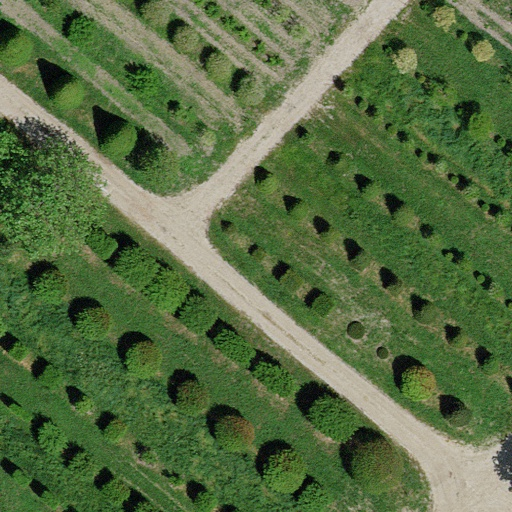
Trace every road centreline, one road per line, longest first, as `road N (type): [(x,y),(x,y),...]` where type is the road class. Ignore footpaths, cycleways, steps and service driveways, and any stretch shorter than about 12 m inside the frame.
road 1 (track): [(484,499),(0,98)]
road 2 (track): [(173,242),(383,0)]
